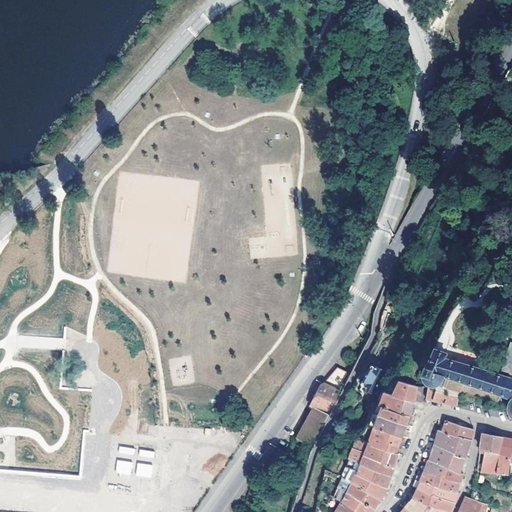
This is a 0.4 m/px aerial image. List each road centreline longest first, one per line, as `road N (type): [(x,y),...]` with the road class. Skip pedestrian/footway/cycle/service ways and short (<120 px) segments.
road 1 (residential): [(227,0),(0,230)]
road 2 (residential): [(368,294),(425,85),(421,45),(390,0)]
road 3 (tertiary): [(368,294),(511,36)]
road 4 (tertiary): [(368,294),(209,511)]
road 5 (residential): [(511,426),(427,407),(401,482),(381,511)]
